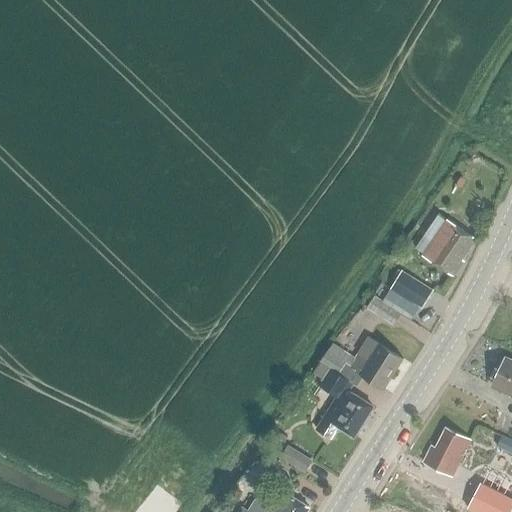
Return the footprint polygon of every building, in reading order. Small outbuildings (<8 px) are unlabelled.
[(475,239),(450,222),(426,257),(454,276),(463,261),(461,260),(475,239)] [(417,286),(420,280),(403,269),(391,289),(394,291),(405,298),(418,306),(427,293),(417,286)] [(376,314),(385,302),(376,296),(367,308),(376,314)] [(333,343),(321,361),(323,362),(320,366),(330,372),(331,370),(351,382),(357,387),(364,377),(384,390),(404,359),(370,337),(356,358),(333,343)] [(511,361),(506,359),(505,362),(503,361),(498,370),(500,371),(493,386),(510,394),(509,394),(511,395),(511,361)] [(351,382),(331,370),(330,372),(320,366),(315,374),(325,380),(321,386),(338,397),(317,430),(333,440),(341,428),(355,437),(373,407),(346,390),(351,382)] [(424,463),(453,477),(472,440),(447,428),(437,448),(433,446),(424,463)] [(497,447),(511,454),(511,440),(492,431),(480,457),(491,461),(497,447)] [(281,458),(306,473),(314,461),(289,445),(281,458)] [(511,511),(511,498),(505,495),(483,484),(481,483),(468,509),(473,511),(511,511)] [(307,511),(310,508),(283,491),(270,511),(249,511),(247,511),(243,508),(241,511),(307,511)] [(270,511),(253,501),(247,511),(249,511),(270,511)]
